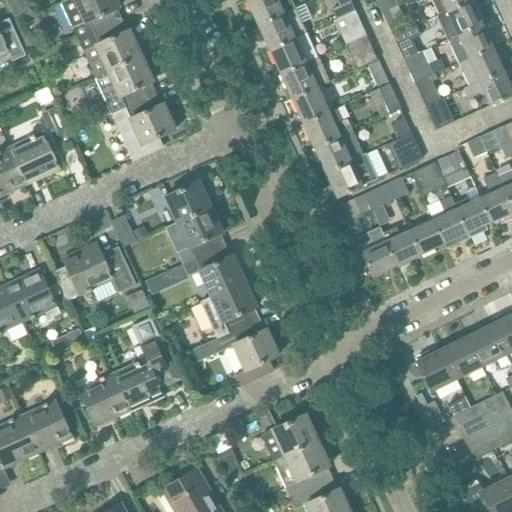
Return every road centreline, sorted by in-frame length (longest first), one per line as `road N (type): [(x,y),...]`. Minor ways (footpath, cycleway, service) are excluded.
road 1 (residential): [(333,355),(0,508)]
road 2 (residential): [(333,355),(260,200),(269,162),(253,136),(231,132)]
road 3 (residential): [(0,240),(231,132)]
road 4 (residential): [(333,355),(511,266)]
road 5 (residential): [(401,511),(333,355)]
road 6 (residential): [(231,132),(170,0)]
